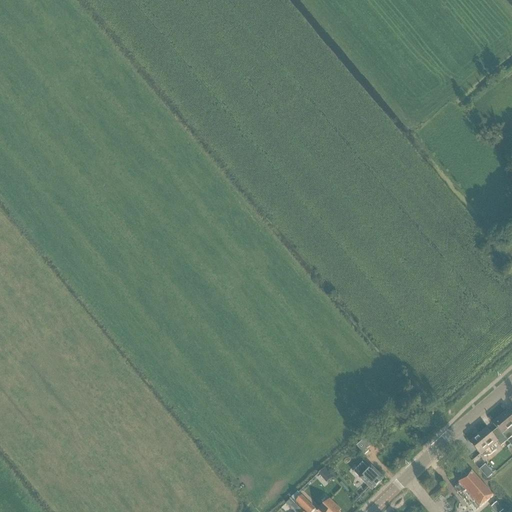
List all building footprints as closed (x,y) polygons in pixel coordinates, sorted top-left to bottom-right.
[(507,442),(511,437),(511,415),(508,411),(502,417),(493,424),(497,430),(507,442)] [(497,442),(501,447),(507,442),(497,430),(491,435),(487,430),(470,443),(481,456),(482,455),(484,457),(490,456),(496,451),(492,446),(497,442)] [(368,452),(367,450),(377,440),(371,433),(356,446),(364,455),(368,452)] [(362,463),(353,473),(360,479),(372,491),(384,479),(371,467),(369,470),(362,463)] [(493,497),(472,473),(459,484),(456,487),(459,490),(456,492),(467,505),(470,502),(477,511),(480,508),(480,509),(493,497)] [(295,502),(305,511),(312,511),(315,510),(301,496),(295,502)] [(340,511),(341,511),(330,500),(318,511),(340,511)]
